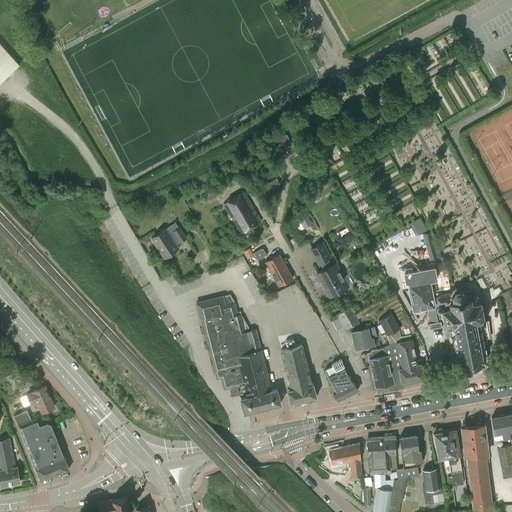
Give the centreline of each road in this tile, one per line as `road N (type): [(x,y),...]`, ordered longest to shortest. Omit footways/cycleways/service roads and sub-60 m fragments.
road 1 (unknown): [(296,0),(326,56),(345,69),(445,21),(471,27)]
road 2 (residential): [(376,416),(277,233)]
road 3 (primary): [(376,416),(511,390)]
